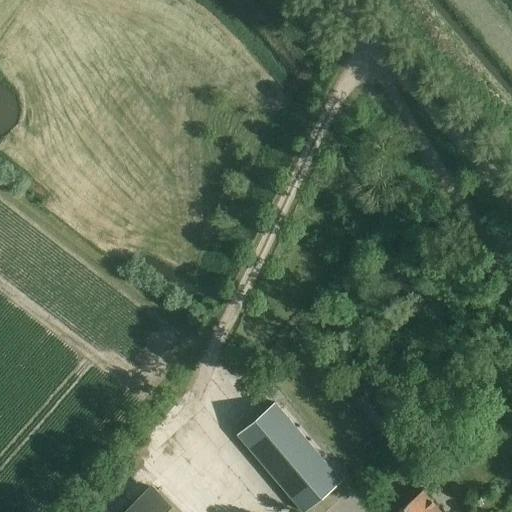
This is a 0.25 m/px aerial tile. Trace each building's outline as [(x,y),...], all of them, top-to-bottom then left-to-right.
[(350,381),(344,386),(356,399),(355,399),(389,440),(401,429),(368,389),(361,394),(350,381)] [(405,433),(418,423),(387,382),(374,391),(405,433)] [(276,403),(238,434),(303,511),(341,480),(276,403)] [(181,511),(158,490),(136,511),(181,511)] [(441,511),(423,490),(396,511),(441,511)]
